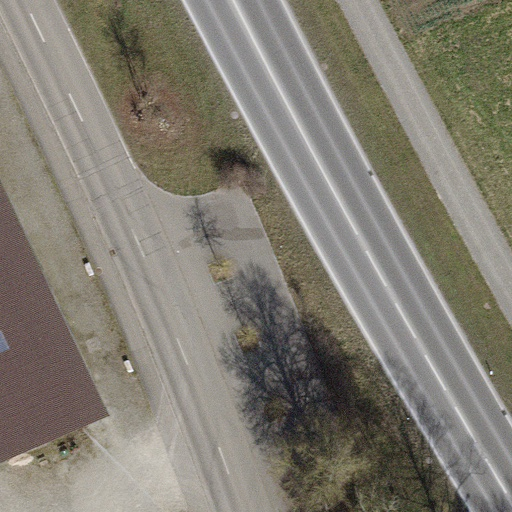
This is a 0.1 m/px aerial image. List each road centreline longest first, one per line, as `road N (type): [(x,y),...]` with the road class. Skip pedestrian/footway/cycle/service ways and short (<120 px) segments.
road 1 (secondary): [(237,0),(373,262),(511,498)]
road 2 (unclassified): [(26,0),(122,204),(243,511)]
road 3 (track): [(360,0),(511,277)]
